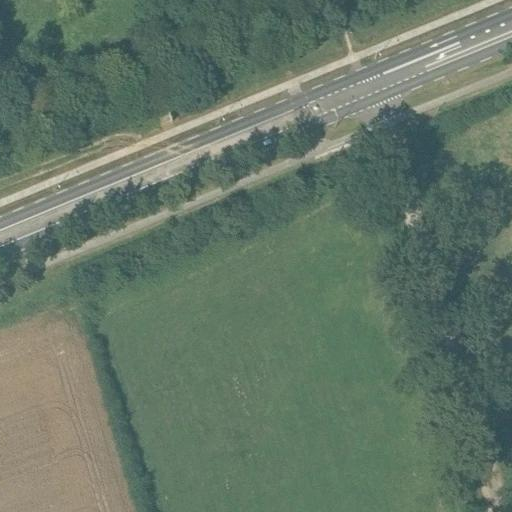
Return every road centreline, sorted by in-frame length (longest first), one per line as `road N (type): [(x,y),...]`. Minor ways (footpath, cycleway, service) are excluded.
road 1 (primary): [(511,12),(0,223)]
road 2 (primary): [(0,252),(511,41)]
